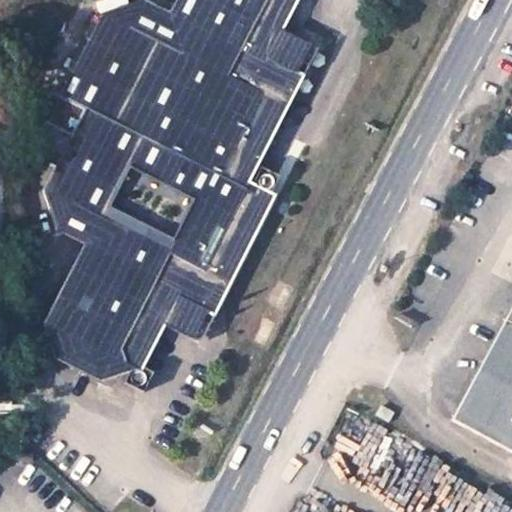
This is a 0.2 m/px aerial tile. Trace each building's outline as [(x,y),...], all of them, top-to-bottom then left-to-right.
[(175,0),(171,9),(151,0),(134,0),(102,12),(66,89),(76,93),(63,120),(77,127),(48,185),(50,191),(57,223),(83,236),(41,319),(51,349),(92,369),(128,361),(153,313),(168,281),(207,301),(261,191),(239,180),(291,74),(258,58),(273,26),(286,0),(175,0)] [(273,26),(258,58),(291,74),(307,43),(273,26)] [(270,178),(261,173),(255,184),(264,189),(270,178)] [(168,281),(153,313),(192,333),(207,301),(168,281)] [(223,305),(214,301),(210,310),(218,314),(223,305)] [(511,307),(452,420),(511,451),(511,307)] [(391,414),(377,407),(371,418),(385,425),(391,414)]
